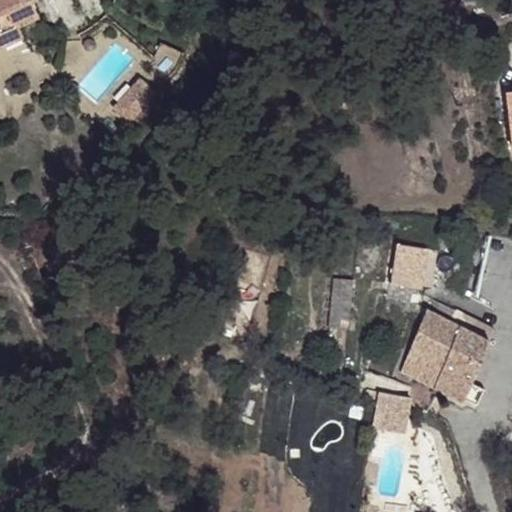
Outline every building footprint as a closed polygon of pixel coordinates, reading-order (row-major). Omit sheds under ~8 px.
[(0,54),(21,41),(19,37),(55,15),(46,0),(1,0),(0,1),(0,54)] [(395,246),(389,288),(422,292),(428,250),(395,246)] [(334,285),(327,330),(344,333),(350,287),(334,285)] [(439,384),(437,390),(467,401),(468,399),(475,383),(492,340),(476,334),(479,324),(469,320),(465,329),(445,322),(430,357),(447,364),(439,384)] [(327,330),(322,371),(338,373),(344,333),(327,330)] [(421,378),(439,384),(447,364),(430,357),(421,378)] [(475,383),(468,399),(481,403),(487,388),(475,383)] [(371,406),(368,426),(386,430),(389,409),(371,406)] [(389,409),(386,430),(400,431),(403,411),(389,409)]
